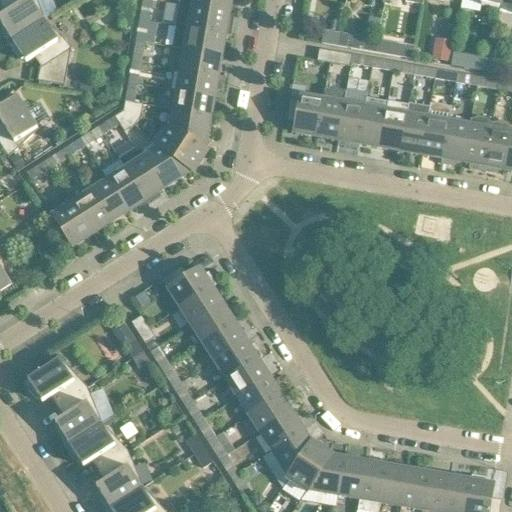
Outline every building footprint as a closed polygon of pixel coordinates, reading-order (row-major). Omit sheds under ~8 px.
[(0,25),(0,29),(6,45),(45,20),(36,0),(0,0),(0,4),(2,3),(8,13),(0,18),(0,22),(1,25),(0,25)] [(47,17),(59,10),(52,0),(38,0),(37,1),(47,17)] [(140,21),(148,23),(152,2),(143,0),(140,21)] [(228,15),(230,0),(180,0),(179,6),(228,15)] [(482,0),(481,7),(499,10),(500,4),(500,0),(482,0)] [(227,21),(228,15),(179,6),(176,27),(224,36),(231,37),(234,22),(227,21)] [(72,49),(45,20),(6,45),(20,60),(23,58),(26,64),(37,57),(43,66),(39,69),(39,71),(40,71),(38,80),(37,80),(37,82),(65,88),(72,49)] [(136,42),(145,44),(148,23),(140,21),(136,42)] [(172,48),(185,50),(221,57),(224,36),(176,27),(172,48)] [(324,32),(321,45),(338,48),(340,35),(324,32)] [(340,35),(338,48),(375,54),(378,42),(340,35)] [(132,63),(141,64),(145,44),(136,42),(132,63)] [(375,54),(413,61),(415,48),(378,42),(375,54)] [(436,43),(433,61),(448,63),(451,46),(436,43)] [(217,78),(221,57),(185,50),(181,71),(217,78)] [(339,66),(341,54),(319,50),(317,62),(339,66)] [(468,50),(466,59),(474,61),(476,53),(476,52),(468,50)] [(474,61),(472,71),(484,73),(488,54),(476,52),(474,61)] [(351,65),(353,56),(341,54),(339,66),(351,68),(351,65)] [(490,55),(487,74),(497,75),(500,57),(490,55)] [(372,69),(373,60),(353,56),(351,65),(372,69)] [(393,72),(394,64),(373,60),(372,69),(393,72)] [(129,84),(137,85),(141,64),(132,63),(129,84)] [(414,76),(415,67),(394,64),(393,72),(414,76)] [(435,80),(436,71),(415,67),(414,76),(435,80)] [(214,99),(217,78),(181,71),(177,92),(214,99)] [(456,83),(457,75),(436,71),(435,80),(456,83)] [(477,87),(478,78),(457,75),(456,83),(477,87)] [(498,91),(499,82),(478,78),(477,87),(498,91)] [(511,93),(511,84),(499,82),(498,91),(511,93)] [(125,103),(134,104),(137,85),(129,84),(125,103)] [(323,102),(317,137),(337,141),(344,105),(346,93),(325,89),(323,102)] [(0,144),(9,158),(36,129),(30,104),(27,107),(13,92),(0,104),(0,120),(1,123),(0,123),(0,144)] [(210,120),(214,99),(177,92),(174,113),(210,120)] [(294,133),(317,137),(323,102),(300,98),(300,99),(301,99),(300,102),(290,100),(286,123),(296,125),(295,132),(294,133)] [(380,148),(387,103),(366,100),(365,109),(359,145),(380,148)] [(124,111),(139,117),(141,105),(134,104),(125,103),(124,111)] [(387,103),(380,148),(400,152),(408,106),(387,103)] [(430,109),(421,156),(442,159),(449,124),(451,108),(430,104),(430,109)] [(337,141),(359,145),(365,109),(344,105),(337,141)] [(408,106),(400,152),(421,156),(430,109),(409,105),(408,106)] [(122,113),(134,126),(138,119),(139,117),(124,111),(122,113)] [(133,126),(134,126),(122,113),(115,118),(120,126),(124,132),(133,126)] [(204,152),(210,120),(174,113),(171,130),(169,129),(168,130),(206,154),(204,152)] [(115,118),(99,128),(104,136),(120,126),(115,118)] [(469,170),(483,173),(492,124),(486,119),(477,118),(471,120),(470,127),(463,163),(470,164),(469,170)] [(499,169),(505,171),(511,135),(511,131),(511,127),(507,123),(498,121),(492,124),(483,173),(498,175),(499,169)] [(463,163),(470,127),(449,124),(442,159),(441,165),(445,166),(456,168),(457,162),(463,163)] [(99,128),(81,140),(86,147),(104,136),(99,128)] [(206,154),(168,130),(171,132),(159,149),(157,147),(157,148),(194,173),(194,172),(191,170),(195,163),(199,165),(205,155),(206,155),(206,154)] [(81,140),(63,151),(68,159),(86,147),(81,140)] [(158,193),(164,189),(144,159),(137,148),(119,159),(126,170),(149,206),(161,198),(158,193)] [(193,173),(194,173),(157,148),(156,148),(158,150),(144,159),(164,189),(191,172),(193,173)] [(63,151),(45,163),(50,170),(68,159),(63,151)] [(18,156),(10,161),(17,171),(24,166),(18,156)] [(45,163),(27,174),(32,182),(50,170),(45,163)] [(149,206),(126,170),(108,182),(128,212),(133,209),(136,214),(149,206)] [(110,224),(128,212),(108,182),(90,193),(110,224)] [(92,235),(110,224),(90,193),(72,205),(92,235)] [(73,247),(92,235),(72,205),(54,216),(73,247)] [(41,208),(31,214),(35,220),(37,224),(47,218),(41,208)] [(0,293),(13,285),(0,253),(0,293)] [(188,278),(182,268),(161,281),(168,292),(170,291),(180,308),(211,288),(216,285),(214,282),(208,274),(204,277),(199,270),(198,271),(199,271),(188,278)] [(216,285),(180,308),(193,327),(223,307),(212,289),(217,286),(216,285)] [(193,327),(204,345),(234,325),(223,307),(193,327)] [(132,324),(145,345),(153,340),(155,338),(141,317),(132,324)] [(246,343),(234,325),(204,345),(216,363),(246,343)] [(153,340),(145,345),(151,353),(158,348),(153,340)] [(135,341),(125,348),(132,360),(143,353),(135,341)] [(216,363),(227,381),(257,361),(262,358),(260,354),(254,346),(250,348),(246,343),(216,363)] [(151,353),(162,371),(170,367),(158,348),(151,353)] [(143,353),(132,360),(138,370),(149,363),(143,353)] [(42,404),(51,398),(52,397),(59,407),(88,389),(61,360),(39,374),(37,371),(22,385),(36,400),(39,399),(42,404)] [(257,361),(227,381),(238,399),(269,379),(257,361)] [(162,371),(174,389),(181,385),(170,367),(162,371)] [(280,397),(269,379),(238,399),(250,416),(280,397)] [(193,402),(181,385),(174,389),(185,407),(193,402)] [(57,433),(64,449),(102,424),(88,389),(59,407),(65,417),(55,424),(58,429),(56,430),(57,433)] [(260,433),(261,434),(292,415),(280,397),(250,416),(260,433)] [(204,420),(193,402),(185,407),(197,425),(204,420)] [(176,408),(160,418),(167,428),(182,418),(176,408)] [(261,434),(273,452),(303,433),(292,415),(261,434)] [(197,425),(202,433),(208,443),(215,438),(212,433),(204,420),(197,425)] [(83,468),(92,462),(93,461),(100,471),(129,453),(110,433),(102,424),(64,449),(77,464),(80,462),(83,468)] [(303,433),(273,452),(289,478),(287,481),(288,481),(313,444),(312,444),(311,445),(304,433),(303,433)] [(186,442),(194,456),(205,449),(196,436),(186,442)] [(227,456),(215,438),(208,443),(220,461),(227,456)] [(305,493),(306,493),(331,456),(330,456),(328,459),(311,448),(313,444),(288,481),(290,479),(307,490),(305,493)] [(213,463),(205,449),(194,456),(203,469),(213,463)] [(97,494),(104,511),(106,511),(143,488),(129,453),(100,471),(106,481),(96,488),(99,493),(97,494)] [(345,460),(339,496),(360,500),(366,464),(359,463),(360,457),(351,456),(351,455),(346,454),(345,460)] [(220,461),(231,479),(238,474),(227,456),(220,461)] [(308,491),(339,496),(345,460),(330,458),(331,456),(306,493),(307,493),(308,491)] [(387,468),(366,464),(360,500),(358,510),(367,511),(379,511),(381,503),(387,468)] [(408,471),(387,468),(381,503),(402,507),(408,471)] [(429,475),(408,471),(402,507),(423,511),(429,475)] [(250,492),(238,474),(231,479),(242,497),(250,492)] [(444,511),(450,479),(429,475),(423,511),(429,511),(444,511)] [(500,511),(502,501),(490,499),(492,488),(493,488),(493,486),(485,485),(486,479),(476,478),(476,477),(472,477),(471,482),(471,483),(465,511),(500,511)] [(465,511),(471,483),(471,482),(450,479),(444,511),(465,511)] [(165,511),(143,488),(106,511),(165,511)] [(258,505),(256,509),(260,511),(266,511),(270,506),(266,503),(258,505)]
